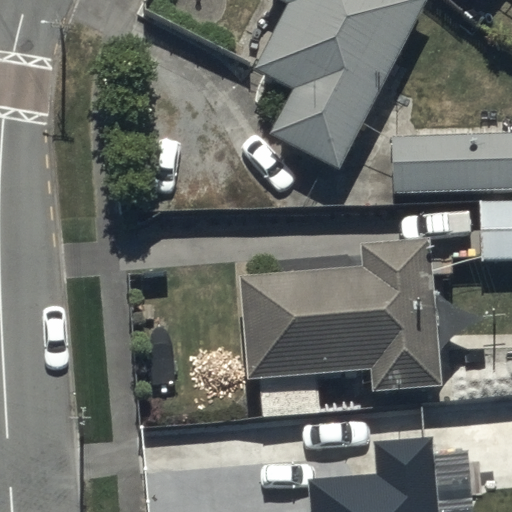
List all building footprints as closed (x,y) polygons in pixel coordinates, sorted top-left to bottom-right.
[(428,0),(282,0),(290,4),(257,67),(296,87),(272,134),(340,170),(428,0)] [(511,135),(394,137),(394,189),(511,188),(511,135)] [(511,202),(482,202),(482,263),(511,262),(511,202)] [(361,243),(363,266),(241,276),(250,381),(374,370),(375,392),(444,386),(432,237),(361,243)] [(377,441),(379,475),(312,479),(313,511),(440,511),(436,437),(377,441)]
